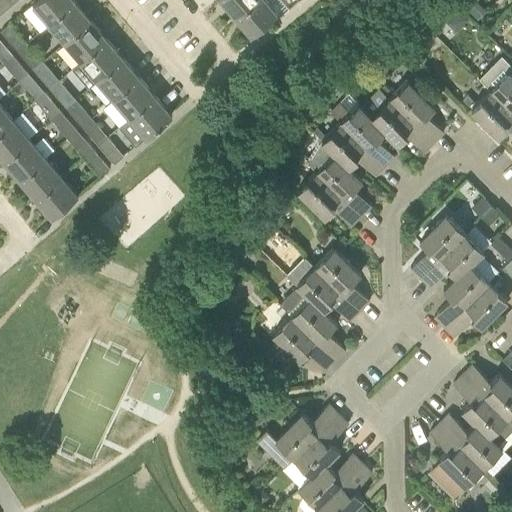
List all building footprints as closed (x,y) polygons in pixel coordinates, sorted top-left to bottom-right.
[(0,0),(0,14),(12,4),(9,0),(0,0)] [(75,0),(74,0),(36,0),(33,3),(49,23),(75,0)] [(65,41),(91,19),(75,0),(49,23),(65,41)] [(221,0),(235,15),(253,0),(221,0)] [(252,35),(278,13),(266,0),(253,0),(235,15),(252,35)] [(107,38),(91,19),(65,41),(81,60),(107,38)] [(28,41),(12,22),(2,30),(18,49),(28,41)] [(361,41),(374,55),(386,44),(372,30),(361,41)] [(13,54),(0,38),(0,58),(3,62),(13,54)] [(123,57),(107,38),(81,60),(82,61),(72,69),(88,87),(98,79),(123,57)] [(34,68),(44,60),(28,41),(18,49),(34,68)] [(29,72),(13,54),(3,62),(19,81),(29,72)] [(114,98),(140,76),(123,57),(98,79),(114,98)] [(34,68),(50,87),(60,79),(44,60),(34,68)] [(335,62),(328,70),(337,79),(345,72),(335,62)] [(511,72),(509,69),(494,84),(485,76),(481,80),(490,88),(511,109),(511,72)] [(35,100),(45,91),(29,72),(19,81),(35,100)] [(156,95),(140,76),(114,98),(130,117),(156,95)] [(435,104),(408,77),(393,92),(385,84),(381,88),(389,96),(434,141),(444,131),(426,113),(435,104)] [(324,86),(316,78),(315,78),(314,79),(307,87),(315,95),(324,86)] [(60,79),(50,87),(66,106),(76,98),(60,79)] [(407,133),(424,150),(434,141),(389,96),(381,88),(380,87),(362,104),(362,105),(398,141),(407,133)] [(463,98),(472,107),(499,134),(507,125),(511,129),(511,109),(490,88),(476,103),(468,94),(463,98)] [(51,119),(61,110),(45,91),(35,100),(51,119)] [(130,117),(146,136),(172,114),(156,95),(130,117)] [(293,109),(302,100),(297,95),(288,104),(293,109)] [(82,125),(92,117),(76,98),(66,106),(82,125)] [(385,164),(395,155),(377,137),(385,129),(398,142),(398,141),(362,105),(362,104),(359,101),(350,109),(341,99),(330,109),(340,120),(385,164)] [(0,130),(14,119),(0,102),(0,130)] [(67,137),(77,129),(61,110),(51,119),(67,137)] [(108,136),(92,117),(82,125),(98,144),(108,136)] [(0,155),(3,159),(29,137),(14,119),(0,130),(0,155)] [(375,174),(385,164),(340,120),(326,134),(318,125),(313,130),(322,139),(322,138),(349,165),(350,165),(358,157),(375,174)] [(77,129),(67,137),(84,156),(93,148),(77,129)] [(114,163),(124,155),(108,136),(98,144),(114,163)] [(46,156),(45,156),(54,147),(46,139),(38,147),(29,137),(3,159),(20,178),(46,156)] [(316,170),(362,214),(371,204),(354,186),(363,177),(350,165),(349,165),(322,138),(322,139),(308,161),(317,169),(316,170)] [(100,176),(110,167),(93,148),(84,156),(100,176)] [(36,197),(62,175),(46,156),(20,178),(36,197)] [(334,206),(352,224),(362,214),(316,170),(298,188),(325,215),(334,206)] [(52,216),(78,194),(62,175),(36,197),(52,216)] [(285,214),(297,203),(285,191),(274,203),(285,214)] [(481,215),(492,204),(483,195),(472,206),(481,215)] [(492,204),(481,215),(489,224),(500,213),(492,204)] [(411,266),(421,276),(465,231),(446,213),(420,240),(428,248),(411,266)] [(465,231),(421,276),(431,286),(448,268),(456,276),(457,276),(471,262),(484,249),(465,231)] [(245,243),(247,244),(257,253),(262,248),(258,245),(250,238),(245,243)] [(499,249),(507,258),(511,252),(511,249),(505,243),(499,249)] [(361,273),(334,246),(315,264),(360,309),(370,299),(352,281),(361,273)] [(315,264),(314,265),(305,256),(287,274),(298,285),(299,284),(324,310),(324,309),(332,301),(350,319),(360,309),(315,264)] [(435,315),(444,325),(489,280),(471,262),(457,276),(456,276),(443,289),(452,297),(435,315)] [(501,275),(497,271),(489,280),(493,284),(501,275)] [(493,284),(489,280),(444,325),(454,335),(472,317),(481,326),(508,299),(493,284)] [(291,314),(336,358),(346,348),(328,331),(337,322),(324,309),(324,310),(299,284),(298,285),(280,303),(291,314)] [(213,310),(217,307),(209,298),(205,302),(213,310)] [(273,332),(285,345),(277,353),(289,365),(298,357),(300,359),(309,350),(326,368),(336,358),(291,314),(273,332)] [(511,367),(511,349),(503,358),(511,367)] [(491,380),(473,362),(463,372),(511,420),(511,383),(499,371),(491,380)] [(511,441),(511,420),(463,372),(453,382),(471,399),(462,408),(475,421),(498,443),(505,449),(511,441)] [(302,411),(276,437),(268,429),(257,440),(285,468),(295,458),(294,457),(339,412),(329,402),(311,420),(302,411)] [(263,416),(256,409),(247,418),(254,425),(263,416)] [(295,458),(312,474),(312,475),(326,461),(327,461),(340,448),(331,440),(349,422),(339,412),(294,457),(295,458)] [(449,412),(439,421),(493,474),(511,456),(505,449),(498,443),(475,421),(467,429),(449,412)] [(438,458),(440,459),(429,470),(448,490),(460,479),(466,485),(481,470),(489,478),(493,474),(439,421),(429,431),(447,449),(438,458)] [(317,506),(362,461),(353,451),(335,469),(327,461),(326,461),(312,475),(312,474),(302,484),(299,487),(304,493),(317,506)] [(372,471),(362,461),(317,506),(311,511),(348,511),(363,497),(355,489),(372,471)] [(263,503),(270,496),(263,488),(256,495),(263,503)]
